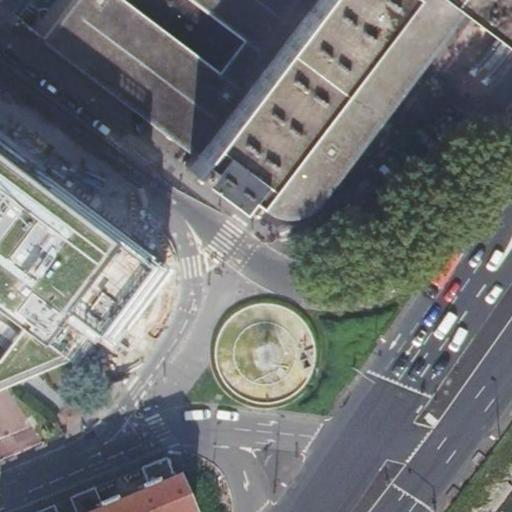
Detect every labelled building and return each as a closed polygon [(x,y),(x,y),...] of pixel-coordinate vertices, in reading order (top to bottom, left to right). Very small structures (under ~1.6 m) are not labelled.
[(511,0),(0,0),(0,26),(6,31),(15,19),(9,14),(15,7),(5,0),(77,0),(45,42),(61,53),(60,55),(124,104),(125,102),(191,152),(181,165),(231,203),(254,218),(258,213),(263,206),(270,211),(278,213),(286,213),(294,212),(302,210),(309,206),(312,204),(313,203),(316,199),(338,170),(344,163),(380,115),(460,9),(496,36),(502,28),(511,14),(511,0)] [(0,307),(23,325),(67,359),(84,335),(108,346),(136,306),(164,265),(12,149),(0,139),(0,307)] [(263,206),(258,213),(266,217),(274,219),(282,220),(290,220),(296,219),(305,216),(313,212),(318,208),(341,178),(336,174),(316,199),(313,203),(312,204),(309,206),(302,210),(294,212),(286,213),(278,213),(270,211),(263,206)] [(0,386),(39,370),(67,359),(23,325),(0,354),(0,386)] [(188,511),(173,478),(164,458),(140,468),(148,488),(102,507),(93,488),(70,498),(75,511),(54,511),(52,505),(35,511),(188,511)]
